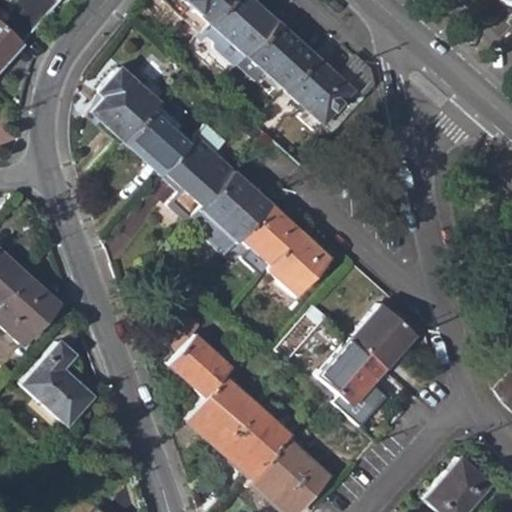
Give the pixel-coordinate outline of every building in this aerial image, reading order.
[(10,0),(0,11),(0,24),(18,41),(54,0),(10,0)] [(163,0),(195,30),(221,0),(163,0)] [(218,35),(240,56),(241,54),(273,19),(251,0),(221,0),(195,30),(192,34),(206,48),(218,35)] [(511,0),(498,0),(511,12),(511,0)] [(492,29),(503,38),(511,28),(511,21),(505,15),(492,29)] [(259,70),(279,87),(310,52),(273,19),(241,54),(240,56),(234,63),(251,78),(259,70)] [(0,59),(18,41),(0,24),(0,59)] [(279,87),(316,120),(347,85),(310,52),(279,87)] [(85,107),(118,138),(146,108),(153,100),(114,64),(98,82),(96,87),(99,91),(85,107)] [(118,138),(156,172),(183,142),(187,137),(177,127),(172,132),(146,108),(118,138)] [(183,142),(156,172),(170,184),(172,181),(179,187),(176,190),(164,202),(182,218),(226,168),(191,134),(187,137),(183,142)] [(226,168),(182,218),(217,252),(234,234),(263,201),(226,168)] [(179,187),(172,181),(170,184),(176,190),(179,187)] [(263,201),(234,234),(245,245),(234,256),(255,274),(261,268),(295,230),(263,201)] [(261,268),(289,294),(323,256),(295,230),(261,268)] [(0,296),(22,271),(0,250),(0,296)] [(0,296),(0,316),(23,338),(55,303),(22,271),(0,296)] [(344,335),(379,366),(407,333),(373,302),(344,335)] [(180,376),(198,391),(216,371),(225,362),(234,352),(224,342),(214,353),(189,330),(196,322),(185,312),(162,335),(178,351),(171,359),(184,371),(180,376)] [(311,371),(345,401),(379,366),(344,335),(311,371)] [(16,382),(59,422),(84,394),(55,367),(68,353),(55,340),(16,382)] [(251,403),(216,371),(198,391),(177,414),(212,445),(251,403)] [(504,407),(511,413),(511,378),(505,372),(491,388),(504,407)] [(212,445),(246,477),(282,437),(285,434),(251,403),(212,445)] [(246,477),(285,511),(287,511),(323,474),(282,437),(246,477)] [(416,497),(432,511),(454,511),(480,483),(452,457),(416,497)]
